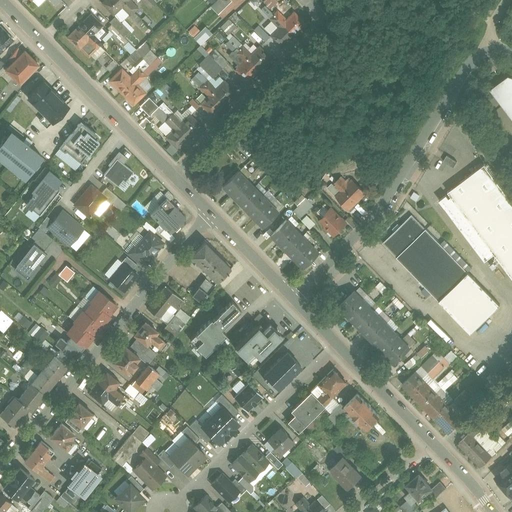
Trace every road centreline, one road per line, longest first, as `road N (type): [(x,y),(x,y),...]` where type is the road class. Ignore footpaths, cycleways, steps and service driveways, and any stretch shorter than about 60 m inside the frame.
road 1 (residential): [(0,467),(208,211)]
road 2 (unclassified): [(494,46),(465,78),(377,225),(300,304)]
road 3 (residential): [(336,343),(165,510)]
road 4 (residential): [(187,171),(200,172),(328,42),(332,31),(321,18)]
road 5 (residential): [(321,18),(183,159),(187,171)]
road 6 (tertiary): [(177,180),(40,40)]
road 7 (tertiary): [(430,439),(336,343)]
road 8 (tertiary): [(300,304),(208,211)]
